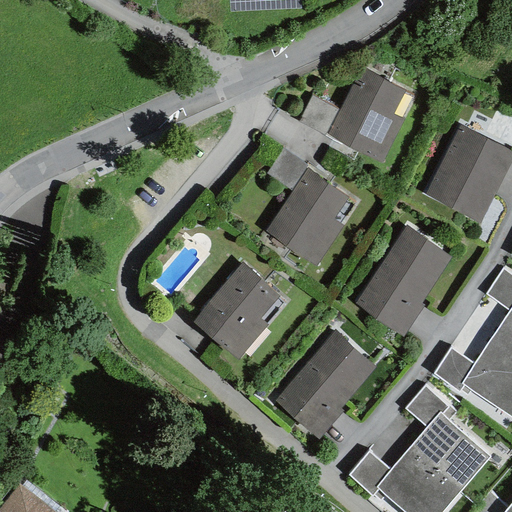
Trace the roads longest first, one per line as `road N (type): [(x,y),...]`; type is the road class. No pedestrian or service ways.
road 1 (residential): [(258,76),(252,115),(146,237),(130,273),(132,309),(150,344),(347,511)]
road 2 (residential): [(258,76),(39,170),(0,195)]
road 3 (residential): [(391,0),(258,76)]
